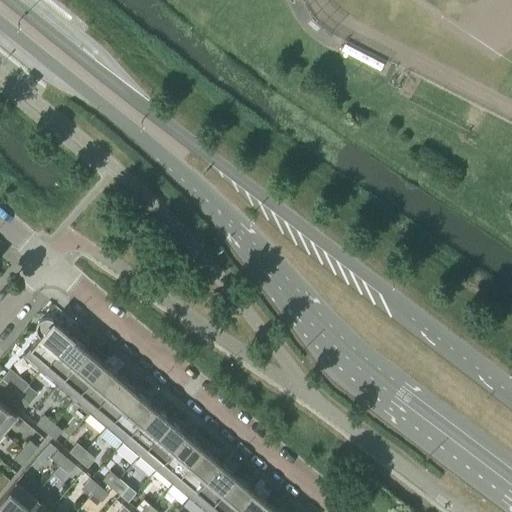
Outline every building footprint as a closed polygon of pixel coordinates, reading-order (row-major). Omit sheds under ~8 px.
[(41,369),(70,335),(53,320),(51,319),(50,318),(48,318),(47,318),(44,318),(42,319),(40,319),(39,321),(38,322),(37,324),(36,324),(36,326),(35,327),(35,329),(35,330),(36,331),(36,333),(37,334),(38,335),(39,337),(24,355),(41,369)] [(57,383),(86,349),(70,335),(41,369),(57,383)] [(74,397),(103,363),(86,349),(57,383),(74,397)] [(90,411),(119,377),(103,363),(74,397),(90,411)] [(107,425),(136,391),(119,377),(90,411),(107,425)] [(0,380),(0,393),(12,403),(20,394),(1,379),(0,380)] [(118,446),(123,439),(152,405),(136,391),(107,425),(101,432),(102,436),(112,445),(118,446)] [(29,402),(20,394),(12,403),(21,411),(29,402)] [(0,401),(0,430),(0,431),(15,414),(0,401)] [(140,453),(169,419),(152,405),(123,439),(140,453)] [(36,424),(45,431),(53,422),(43,414),(36,424)] [(157,468),(186,433),(169,419),(140,453),(157,468)] [(62,430),(53,422),(45,431),(54,439),(62,430)] [(173,482),(202,447),(186,433),(157,468),(173,482)] [(29,440),(21,449),(30,456),(37,447),(29,440)] [(48,442),(28,468),(36,475),(56,449),(48,442)] [(69,451),(78,459),(86,450),(76,442),(69,451)] [(189,496),(219,461),(202,447),(173,482),(189,496)] [(22,465),(30,456),(21,449),(14,458),(22,465)] [(50,458),(59,466),(66,457),(57,449),(50,458)] [(95,458),(86,450),(78,459),(87,467),(95,458)] [(75,465),(66,457),(59,466),(68,473),(75,465)] [(206,510),(235,475),(219,461),(189,496),(206,510)] [(102,480),(111,487),(119,478),(110,470),(102,480)] [(1,473),(0,474),(0,487),(2,489),(9,480),(1,473)] [(208,511),(232,511),(252,489),(235,475),(206,510),(208,511)] [(83,486),(92,493),(99,485),(90,477),(83,486)] [(128,486),(119,478),(111,487),(120,495),(128,486)] [(0,511),(19,511),(32,497),(15,483),(0,500),(0,511)] [(108,493),(99,485),(92,493),(101,501),(108,493)] [(260,511),(268,503),(252,489),(232,511),(260,511)] [(47,511),(49,511),(32,497),(19,511),(47,511)] [(135,508),(139,511),(147,511),(152,506),(143,499),(135,508)] [(278,511),(268,503),(260,511),(278,511)]
